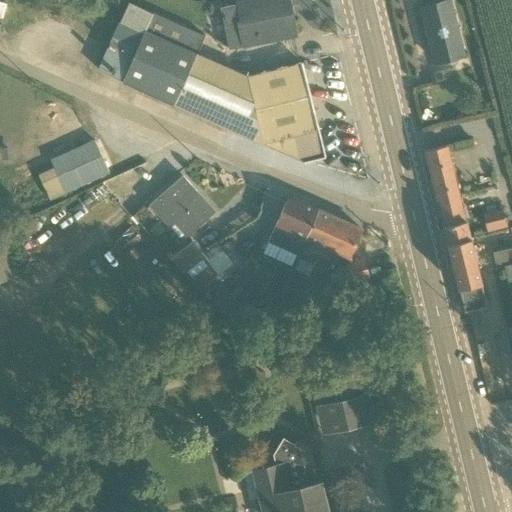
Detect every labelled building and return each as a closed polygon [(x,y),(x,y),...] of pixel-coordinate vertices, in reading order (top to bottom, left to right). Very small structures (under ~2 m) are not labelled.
[(295,36),(295,35),(288,0),(252,0),(235,4),(235,5),(219,8),(227,50),(295,36)] [(420,8),(434,63),(464,55),(450,0),(421,0),(423,7),(420,8)] [(128,4),(98,72),(303,163),(323,158),(300,64),(248,77),(196,54),(204,37),(128,4)] [(424,152),(447,244),(468,239),(448,153),(472,147),(470,140),(424,152)] [(36,176),(48,201),(108,173),(94,142),(49,163),(52,169),(36,176)] [(196,194),(182,178),(148,207),(180,242),(213,213),(196,194)] [(288,198),(262,254),(290,267),(317,211),(288,198)] [(360,231),(359,230),(317,211),(304,240),(347,258),(360,231)] [(502,231),(497,211),(480,216),(485,235),(502,231)] [(12,280),(21,276),(2,232),(0,232),(0,283),(11,279),(12,280)] [(484,309),(468,239),(447,244),(464,313),(484,309)] [(203,253),(194,241),(169,260),(181,276),(185,273),(203,259),(200,255),(203,253)] [(232,265),(216,244),(203,253),(200,255),(203,259),(185,273),(199,290),(232,265)] [(511,248),(491,253),(494,266),(511,262),(511,248)] [(335,271),(340,286),(367,277),(362,262),(335,271)] [(511,264),(503,267),(511,304),(511,303),(511,264)] [(267,294),(261,281),(248,287),(255,300),(267,294)] [(287,293),(281,290),(279,294),(283,301),(294,306),(299,295),(289,290),(287,293)] [(234,306),(222,293),(211,302),(222,316),(234,306)] [(190,328),(179,310),(170,315),(181,333),(190,328)] [(351,377),(319,385),(323,404),(314,407),(321,436),(373,424),(366,395),(356,397),(351,377)] [(273,464),(249,470),(249,471),(259,511),(328,511),(321,481),(302,486),(300,478),(304,470),(298,449),(282,439),(272,455),(273,464)] [(16,511),(33,511),(31,497),(14,500),(16,511)]
